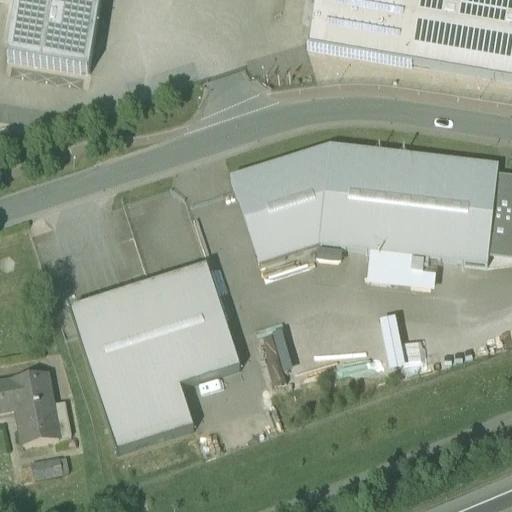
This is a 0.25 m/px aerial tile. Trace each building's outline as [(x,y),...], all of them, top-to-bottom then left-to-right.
[(1,0),(0,8),(0,15),(21,18),(12,75),(93,88),(106,0),(1,0)] [(511,0),(321,0),(313,58),(511,87),(511,0)] [(330,155),(230,190),(259,279),(322,257),(490,275),(491,264),(499,181),(500,174),(330,155)] [(511,182),(499,181),(491,264),(511,266),(511,182)] [(208,279),(70,324),(115,463),(194,438),(180,396),(240,377),(208,279)] [(47,380),(11,387),(11,388),(0,389),(0,418),(16,416),(22,452),(59,446),(59,445),(71,443),(65,411),(53,413),(47,380)] [(63,463),(25,466),(27,484),(64,481),(63,463)]
